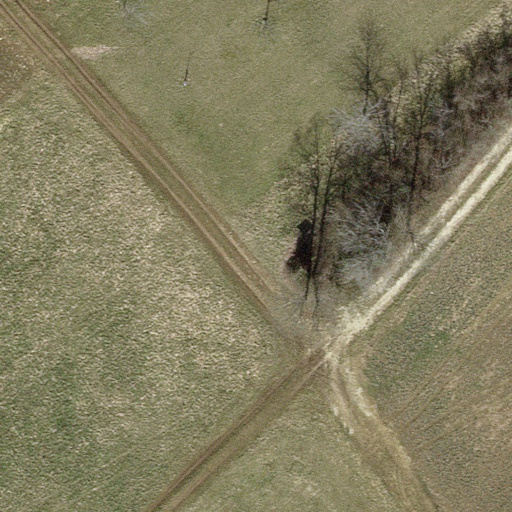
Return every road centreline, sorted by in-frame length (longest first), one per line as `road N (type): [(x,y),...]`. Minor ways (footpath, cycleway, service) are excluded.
road 1 (track): [(12,0),(329,349)]
road 2 (track): [(511,144),(329,349)]
road 3 (track): [(329,349),(161,511)]
road 4 (track): [(329,349),(425,511)]
